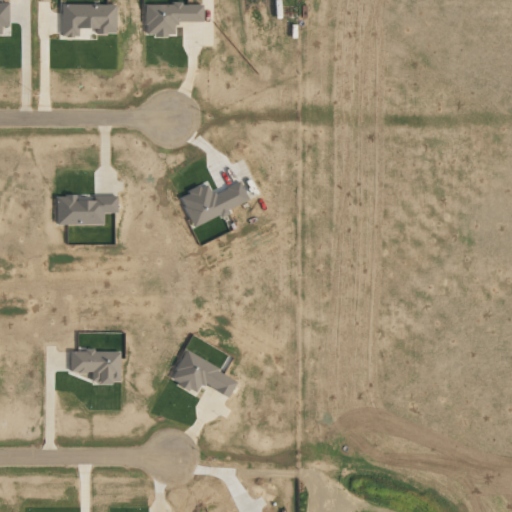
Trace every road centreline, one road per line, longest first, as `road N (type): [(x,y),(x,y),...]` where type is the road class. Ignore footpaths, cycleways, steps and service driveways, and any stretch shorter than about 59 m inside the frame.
road 1 (residential): [(0,460),(176,460)]
road 2 (residential): [(0,115),(167,115)]
